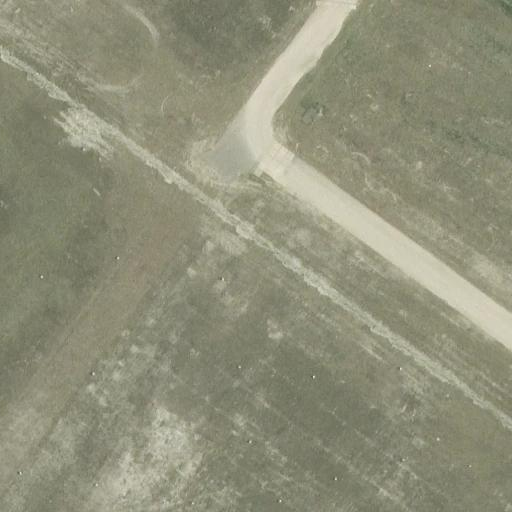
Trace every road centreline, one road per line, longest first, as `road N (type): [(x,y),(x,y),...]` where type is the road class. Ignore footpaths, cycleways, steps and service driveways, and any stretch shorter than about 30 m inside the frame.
road 1 (unclassified): [(511,340),(238,140),(339,0)]
road 2 (unknown): [(0,451),(238,140)]
road 3 (unknown): [(317,31),(511,98)]
